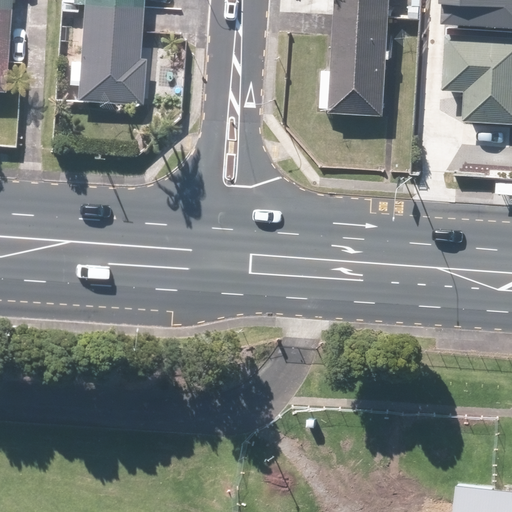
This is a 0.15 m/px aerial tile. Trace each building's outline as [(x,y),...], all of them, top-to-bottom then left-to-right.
[(0,0),(0,88),(13,89),(18,0),(0,0)] [(74,0),(74,6),(87,7),(83,57),(70,56),(68,83),(81,84),(80,98),(147,103),(150,56),(144,56),(147,0),(74,0)] [(342,0),(338,70),(327,70),(325,113),(336,113),(390,116),(396,0),(342,0)] [(511,0),(444,0),(442,23),(511,27),(511,0)] [(511,39),(443,40),(443,95),(466,95),(466,124),(511,124),(511,39)] [(358,370),(296,370),(278,511),(428,511),(431,477),(349,469),(358,370)] [(144,511),(99,448),(25,497),(36,511),(144,511)] [(511,511),(511,486),(462,480),(457,511),(511,511)]
